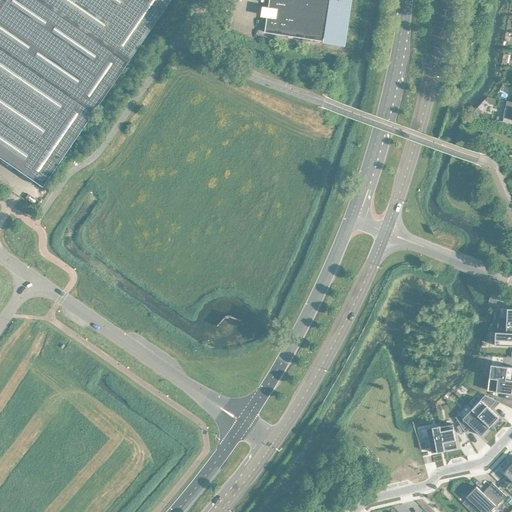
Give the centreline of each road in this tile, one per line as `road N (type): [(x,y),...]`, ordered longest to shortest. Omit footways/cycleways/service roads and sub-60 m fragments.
road 1 (secondary): [(387,232),(445,0)]
road 2 (secondary): [(279,437),(323,368),(387,232)]
road 3 (secondary): [(350,216),(287,352),(247,414)]
road 4 (secondary): [(405,0),(391,85),(350,216)]
road 5 (tertiary): [(30,275),(194,388)]
road 6 (residential): [(511,430),(480,459),(377,493),(351,511)]
road 7 (residential): [(511,280),(387,232)]
